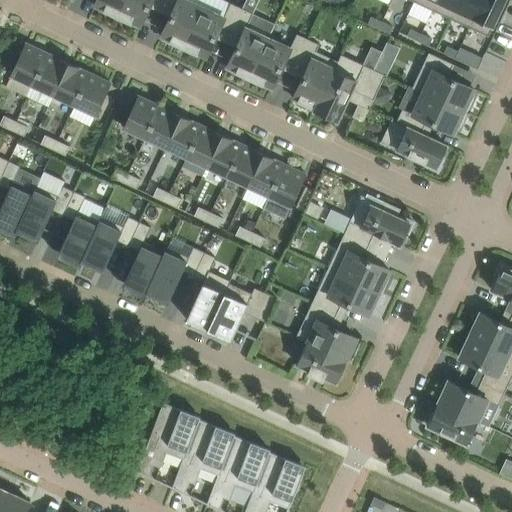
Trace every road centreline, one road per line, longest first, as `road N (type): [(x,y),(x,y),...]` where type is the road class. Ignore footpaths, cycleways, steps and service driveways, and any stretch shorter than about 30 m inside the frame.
road 1 (residential): [(457,210),(36,13),(23,0)]
road 2 (residential): [(356,424),(0,257)]
road 3 (residential): [(385,438),(486,224)]
road 4 (residential): [(457,210),(356,424)]
road 5 (residential): [(135,511),(0,448)]
road 6 (residential): [(511,497),(385,438)]
road 7 (residential): [(511,90),(457,210)]
